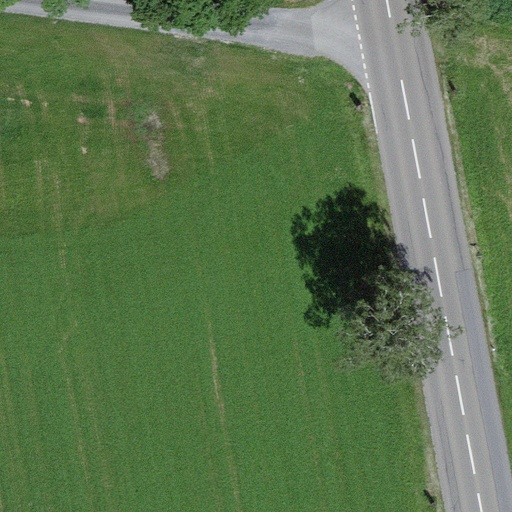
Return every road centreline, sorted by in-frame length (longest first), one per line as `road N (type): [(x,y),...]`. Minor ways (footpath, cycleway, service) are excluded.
road 1 (primary): [(389,0),(482,511)]
road 2 (track): [(120,0),(396,37)]
